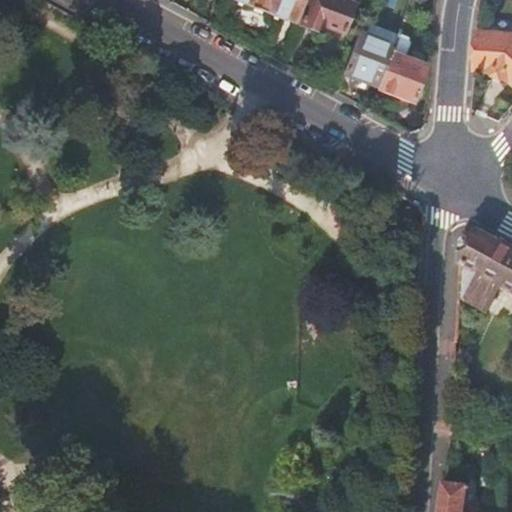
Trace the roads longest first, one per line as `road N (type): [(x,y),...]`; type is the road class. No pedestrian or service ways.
road 1 (residential): [(450,170),(420,168),(107,0)]
road 2 (residential): [(420,511),(440,193),(450,170)]
road 3 (secondary): [(450,170),(458,0)]
